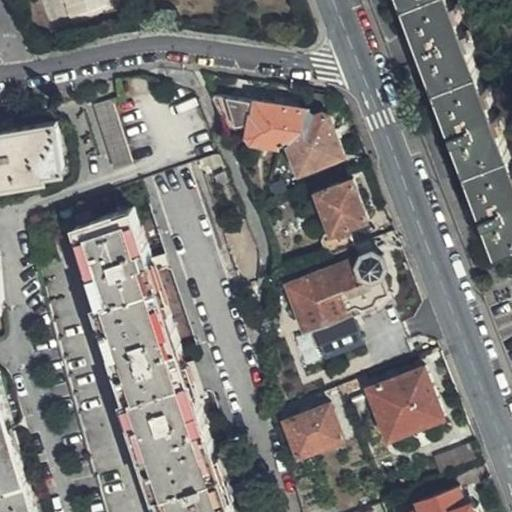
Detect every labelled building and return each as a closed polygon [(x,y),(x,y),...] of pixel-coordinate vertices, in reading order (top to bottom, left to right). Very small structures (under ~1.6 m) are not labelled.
[(397,0),(496,254),(511,247),(511,158),(450,0),(397,0)] [(309,108),(309,107),(255,100),(211,95),(230,136),(243,133),(250,141),(279,146),(282,139),(297,122),(309,108)] [(133,162),(111,99),(92,105),(114,170),(133,162)] [(318,111),(309,107),(309,108),(297,122),(282,139),(289,141),(287,144),(298,172),(345,154),(330,113),(323,110),(318,111)] [(62,167),(55,123),(0,131),(0,182),(43,176),(43,170),(62,167)] [(321,256),(354,245),(348,227),(369,219),(353,179),(317,193),(332,233),(316,239),(321,256)] [(237,511),(198,397),(170,316),(133,206),(77,227),(101,301),(98,304),(129,397),(124,399),(157,494),(161,491),(167,511),(237,511)] [(359,256),(354,245),(321,256),(326,269),(288,283),(305,325),(347,309),(346,306),(358,301),(364,305),(370,304),(373,301),(374,299),(374,295),(388,289),(381,273),(385,267),(380,254),(371,251),(359,256)] [(444,414),(425,365),(370,386),(389,435),(444,414)] [(35,511),(10,430),(0,395),(0,511),(35,511)] [(343,436),(330,402),(286,418),(299,453),(343,436)] [(477,511),(471,495),(466,498),(460,483),(418,499),(420,506),(406,511),(477,511)]
